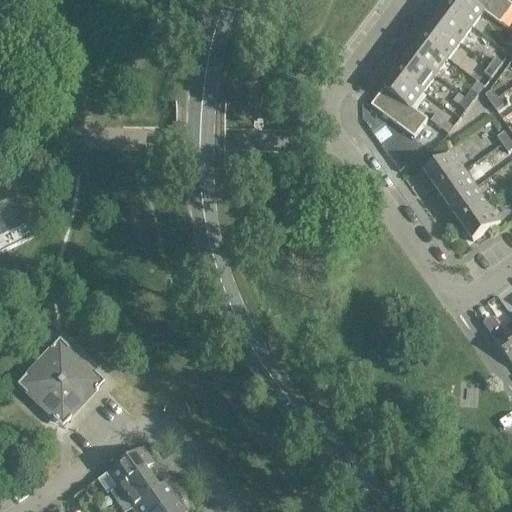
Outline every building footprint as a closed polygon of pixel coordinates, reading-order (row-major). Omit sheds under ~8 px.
[(484,12),(467,0),(451,0),(445,8),(472,29),(484,13),(484,12)] [(511,6),(503,0),(467,0),(484,12),(484,13),(500,25),(511,9),(511,6)] [(472,29),(445,8),(433,25),(460,45),(472,29)] [(460,45),(433,25),(421,41),(448,61),(460,45)] [(448,61),(421,41),(409,57),(435,78),(448,61)] [(435,78),(409,57),(396,74),(423,94),(435,78)] [(496,59),(490,67),(497,72),(503,65),(496,59)] [(497,72),(490,67),(484,75),(491,80),(497,72)] [(423,94),(396,74),(384,90),(411,110),(412,109),(423,94)] [(411,110),(384,90),(371,107),(414,140),(428,121),(412,109),(411,110)] [(471,92),(465,100),(472,105),(478,98),(471,92)] [(498,100),(492,92),(485,97),(491,105),(498,100)] [(472,105),(465,100),(460,108),(467,113),(472,105)] [(503,108),(498,100),(491,105),(496,113),(503,108)] [(433,125),(441,131),(446,124),(439,118),(433,125)] [(454,130),(446,124),(441,131),(449,137),(454,130)] [(509,142),(504,134),(497,139),(502,147),(509,142)] [(511,151),(511,145),(509,142),(502,147),(508,154),(511,151)] [(425,175),(437,192),(465,173),(452,155),(425,175)] [(476,190),(465,173),(437,192),(449,209),(476,190)] [(488,206),(476,190),(449,209),(461,226),(488,206)] [(0,254),(32,239),(15,205),(6,202),(0,205),(0,254)] [(501,224),(488,206),(461,226),(473,243),(501,224)] [(483,325),(511,366),(511,336),(503,343),(501,340),(505,337),(492,319),(483,325)] [(58,342),(36,366),(60,388),(82,364),(58,342)] [(104,384),(82,364),(60,388),(81,408),(104,384)] [(60,388),(36,366),(16,387),(40,410),(60,388)] [(81,408),(60,388),(40,410),(62,430),(81,408)] [(109,495),(116,505),(146,484),(139,475),(152,467),(141,451),(103,477),(105,480),(109,478),(117,489),(109,495)] [(152,493),(146,484),(116,505),(120,511),(129,511),(132,510),(132,511),(158,511),(176,500),(165,485),(152,493)] [(184,511),(176,500),(158,511),(184,511)]
